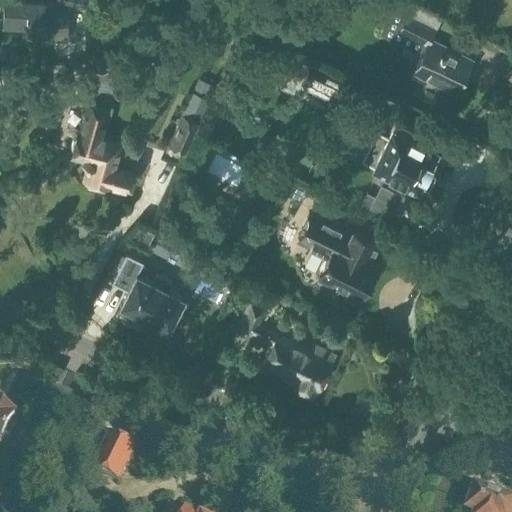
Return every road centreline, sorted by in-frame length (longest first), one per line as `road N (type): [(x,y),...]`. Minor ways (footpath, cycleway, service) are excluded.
road 1 (residential): [(373,494),(0,306)]
road 2 (secondary): [(415,410),(511,214)]
